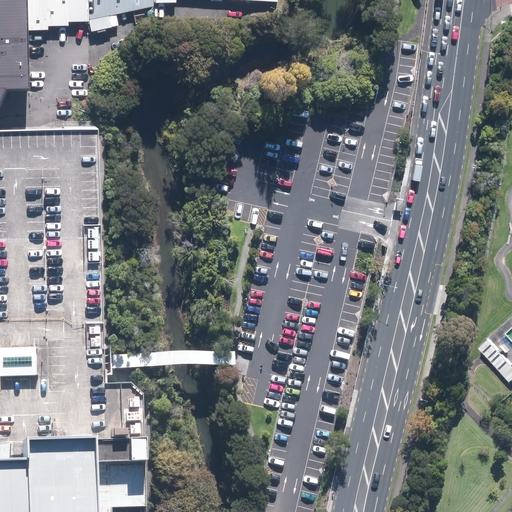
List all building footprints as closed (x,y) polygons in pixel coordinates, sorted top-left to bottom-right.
[(0,0),(0,103),(2,103),(11,83),(15,82),(34,82),(33,29),(32,0),(0,0)] [(89,0),(32,0),(33,29),(50,28),(50,24),(70,24),(70,20),(90,19),(89,0)] [(155,0),(89,0),(90,19),(156,5),(155,0)] [(111,361),(106,120),(0,123),(0,511),(151,511),(149,394),(136,383),(112,383),(112,368),(111,361)] [(511,365),(488,339),(477,348),(481,353),(508,383),(511,379),(511,365)] [(233,352),(116,354),(117,368),(233,366),(233,352)]
